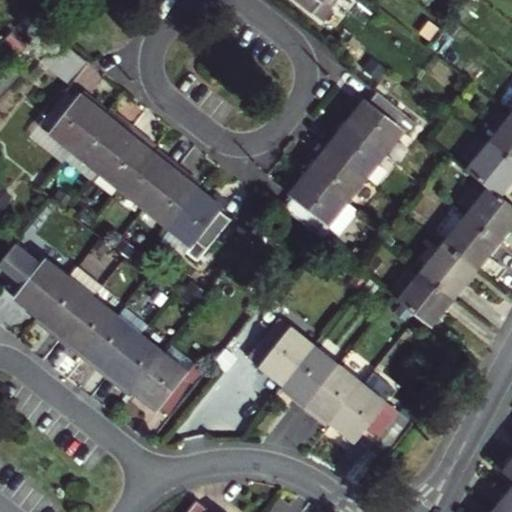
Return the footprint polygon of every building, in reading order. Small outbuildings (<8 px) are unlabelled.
[(296,0),(323,22),(332,10),(330,8),(336,0),(296,0)] [(372,0),(383,8),(389,0),(372,0)] [(26,47),(12,31),(2,41),(16,57),(26,47)] [(54,49),(44,59),(70,86),(89,63),(77,54),(62,41),(54,49)] [(0,98),(27,72),(18,63),(0,79),(0,98)] [(39,124),(74,152),(104,114),(80,94),(77,97),(67,88),(39,124)] [(346,124),(385,155),(404,132),(409,136),(419,124),(377,91),(370,101),(366,99),(346,124)] [(98,171),(132,129),(116,117),(113,121),(104,114),(74,152),(67,161),(91,180),(98,171)] [(511,116),(491,143),(511,160),(511,116)] [(32,133),(67,161),(74,152),(39,124),(32,133)] [(323,144),(366,178),(385,155),(346,124),(339,132),(335,129),(323,144)] [(146,140),(132,129),(98,171),(121,190),(152,151),(143,144),(146,140)] [(500,197),(511,182),(511,160),(491,143),(468,171),(489,188),(500,197)] [(308,171),(347,202),(366,178),(323,144),(312,159),(316,162),(308,171)] [(152,151),(121,190),(145,209),(178,166),(164,154),(161,158),(152,151)] [(194,178),(178,166),(145,209),(168,227),(199,189),(191,182),(194,178)] [(328,226),(347,202),(308,171),(289,195),(292,198),(284,208),(326,241),(334,230),(328,226)] [(442,196),(427,183),(424,186),(420,191),(435,204),(442,196)] [(511,225),(511,206),(500,197),(489,188),(467,216),(499,241),(511,225)] [(199,189),(168,227),(193,247),(188,254),(197,262),(231,219),(221,211),(224,207),(199,189)] [(96,215),(84,206),(77,215),(88,224),(96,215)] [(499,241),(467,216),(444,244),(477,269),(499,241)] [(135,250),(121,239),(113,248),(124,257),(127,260),(135,250)] [(14,297),(37,316),(69,277),(46,259),(53,251),(42,242),(6,286),(17,294),(14,297)] [(477,269),(444,244),(422,271),(454,297),(477,269)] [(60,339),(93,296),(103,284),(78,265),(69,277),(37,316),(48,324),(45,327),(60,339)] [(431,326),(454,297),(422,271),(399,300),(417,315),(431,326)] [(149,299),(160,307),(168,298),(157,289),(149,299)] [(372,299),(383,308),(389,300),(379,291),(372,299)] [(76,346),(86,354),(117,315),(93,296),(60,339),(73,349),(76,346)] [(91,364),(106,375),(140,333),(148,324),(125,306),(117,315),(86,354),(94,361),(91,364)] [(259,367),(282,385),(314,346),(290,327),(286,333),(274,324),(250,354),(262,363),(259,367)] [(133,391),(164,352),(140,333),(106,375),(121,387),(123,384),(133,391)] [(187,371),(194,362),(170,343),(164,352),(187,371)] [(303,408),(337,364),(314,346),(282,385),(292,392),(288,396),(303,408)] [(205,372),(194,362),(187,371),(164,352),(133,391),(158,412),(161,409),(170,416),(205,372)] [(322,416),(331,424),(362,384),(337,364),(303,408),(318,420),(322,416)] [(397,411),(362,384),(331,424),(355,443),(358,439),(369,448),(397,411)] [(511,478),(511,459),(503,471),(511,478)] [(511,511),(511,488),(495,510),(497,511),(511,511)] [(213,511),(197,499),(187,511),(213,511)]
